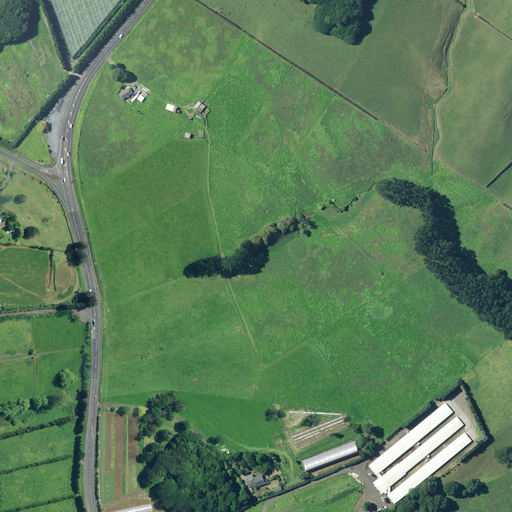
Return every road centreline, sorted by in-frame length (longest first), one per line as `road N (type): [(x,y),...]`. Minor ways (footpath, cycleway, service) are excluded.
road 1 (secondary): [(66,186),(94,307),(93,511)]
road 2 (secondary): [(149,0),(76,95),(64,170)]
